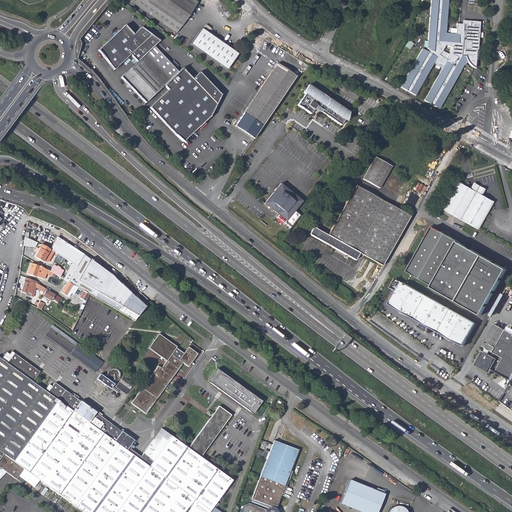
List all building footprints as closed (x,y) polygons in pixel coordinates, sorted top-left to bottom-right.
[(139,0),(135,6),(176,33),(181,26),(144,0),(139,0)] [(187,0),(144,0),(181,26),(196,5),(187,0)] [(423,48),(401,86),(416,95),(435,62),(444,67),(425,100),(439,109),(462,71),(456,67),(461,59),(467,60),(469,62),(470,63),(471,65),(472,65),(474,67),(476,68),(477,57),(478,57),(481,38),(480,38),(480,30),(482,31),(483,21),(473,20),(472,28),(468,27),(468,32),(465,31),(466,25),(459,24),(458,33),(448,31),(451,0),(434,0),(428,48),(431,49),(429,52),(423,48)] [(131,55),(138,62),(155,47),(160,41),(141,27),(134,35),(125,26),(99,51),(115,70),(131,55)] [(191,45),(228,70),(238,55),(202,29),(191,45)] [(178,72),(155,47),(122,77),(128,84),(127,84),(127,86),(129,88),(131,88),(131,87),(146,103),(165,84),(178,72)] [(276,63),(234,124),(235,128),(245,135),(251,139),(295,76),(289,72),(276,63)] [(170,89),(151,106),(170,127),(184,141),(199,127),(203,123),(210,116),(221,95),(200,72),(193,79),(182,68),(178,72),(165,84),(170,89)] [(348,112),(306,86),(301,94),(303,95),(295,107),(309,115),(311,111),(313,109),(320,113),(339,126),(343,120),(348,112)] [(362,179),(379,188),(391,166),(374,157),(362,179)] [(444,208),(479,227),(492,202),(480,195),(469,189),(458,183),(444,208)] [(469,189),(480,195),(483,189),(471,183),(469,189)] [(303,201),(280,184),(265,204),(287,221),(283,226),(289,231),(301,215),(295,211),(303,201)] [(355,186),(337,218),(327,235),(314,228),(310,235),(345,255),(356,261),(360,254),(383,266),(391,251),(404,228),(408,221),(410,217),(355,186)] [(433,227),(408,272),(433,286),(432,287),(481,315),(507,269),(483,256),(461,243),(461,242),(433,226),(433,227)] [(56,238),(49,250),(53,253),(73,264),(77,266),(68,282),(74,285),(76,286),(135,321),(146,306),(124,287),(109,273),(104,282),(89,274),(95,263),(84,254),(78,251),(56,238)] [(47,262),(53,253),(49,250),(41,246),(35,256),(42,261),(47,262)] [(109,273),(95,263),(89,274),(104,282),(109,273)] [(40,267),(31,264),(28,274),(37,278),(37,277),(45,279),(48,270),(40,266),(40,267)] [(77,266),(73,264),(64,279),(68,282),(77,266)] [(54,266),(51,272),(59,276),(60,277),(64,271),(54,266)] [(37,282),(26,278),(21,292),(26,294),(25,295),(33,298),(37,289),(44,293),(43,294),(44,295),(44,296),(44,298),(51,302),(52,301),(53,300),(57,302),(60,297),(56,295),(41,286),(37,284),(37,282)] [(402,282),(396,278),(391,287),(397,291),(402,282)] [(61,292),(67,295),(74,285),(68,282),(61,292)] [(464,346),(476,324),(451,309),(402,282),(390,304),(403,311),(401,313),(409,316),(410,315),(424,323),(422,326),(428,330),(430,327),(444,335),(443,336),(450,341),(451,339),(464,346)] [(67,296),(69,297),(76,286),(74,285),(67,296)] [(497,371),(511,380),(511,378),(511,332),(506,329),(506,330),(495,324),(483,346),(491,350),(489,354),(484,351),(476,365),(490,373),(493,368),(497,370),(497,371)] [(103,362),(53,325),(46,335),(96,373),(103,362)] [(131,403),(146,414),(183,363),(189,367),(198,353),(188,347),(179,360),(172,355),(177,346),(159,334),(149,348),(167,361),(162,368),(158,366),(131,403)] [(476,365),(484,351),(483,350),(475,365),(490,374),(489,375),(493,377),(497,371),(497,370),(493,368),(490,373),(476,365)] [(220,511),(214,507),(233,481),(201,457),(231,416),(219,407),(189,448),(172,436),(164,447),(154,440),(139,460),(127,451),(134,441),(55,382),(48,392),(33,382),(40,373),(15,353),(8,363),(0,358),(0,468),(1,469),(0,470),(0,479),(6,473),(16,479),(25,469),(84,511),(220,511)] [(208,381),(252,414),(261,403),(217,369),(208,381)] [(114,384),(103,377),(100,382),(110,389),(114,384)] [(126,387),(130,381),(124,377),(117,387),(127,394),(130,389),(126,387)] [(259,450),(257,456),(266,461),(250,503),(244,507),(241,511),(277,511),(276,509),(281,495),(284,496),(293,471),(291,470),(299,450),(275,440),(269,454),(259,450)] [(340,444),(336,454),(340,456),(344,445),(340,444)] [(341,503),(363,511),(377,511),(384,493),(350,479),(341,503)]
